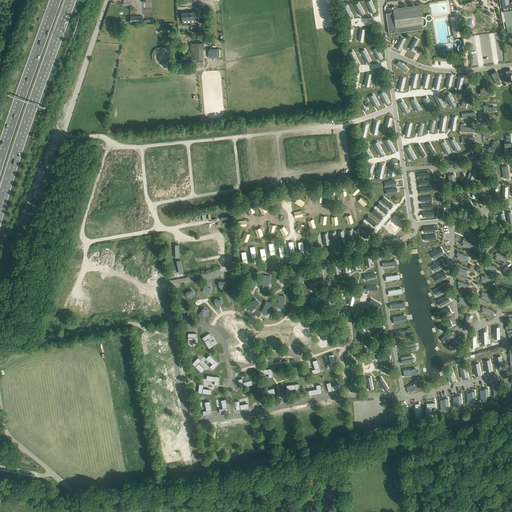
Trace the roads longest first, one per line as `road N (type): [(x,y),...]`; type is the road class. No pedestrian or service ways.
road 1 (unclassified): [(0,307),(107,0)]
road 2 (unclassified): [(243,479),(80,494),(14,441),(0,402)]
road 3 (unclassified): [(243,479),(511,409)]
road 4 (trunk): [(0,200),(67,0)]
road 5 (trunk): [(56,0),(0,163)]
road 6 (unknown): [(0,344),(138,324)]
